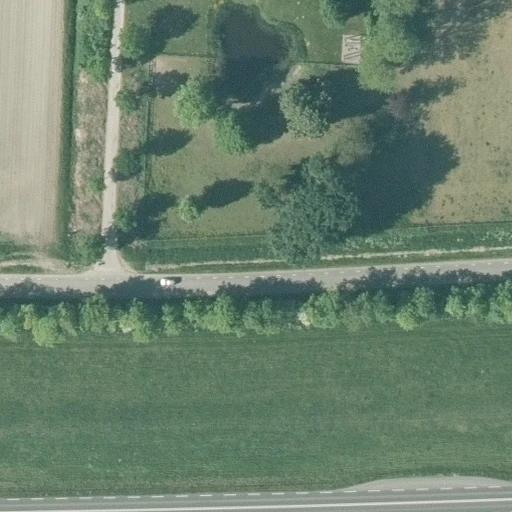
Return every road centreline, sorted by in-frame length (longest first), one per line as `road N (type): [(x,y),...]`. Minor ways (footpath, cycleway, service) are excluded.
road 1 (unclassified): [(0,288),(511,269)]
road 2 (primary): [(109,511),(511,499)]
